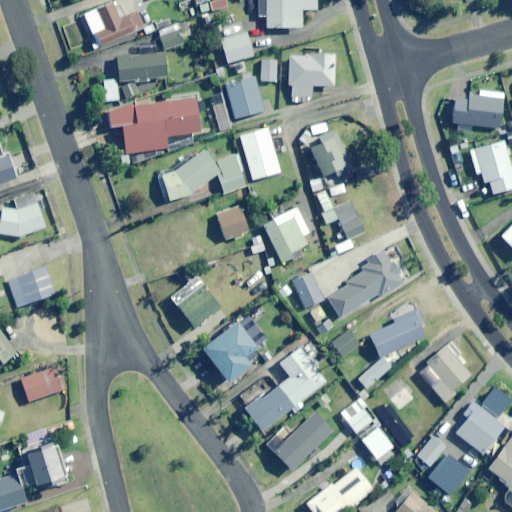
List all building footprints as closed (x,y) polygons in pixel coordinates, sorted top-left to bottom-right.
[(213,10),(227,7),(225,0),(215,0),(211,1),(213,10)] [(259,0),(259,17),(265,17),(265,27),(301,28),(301,9),(316,10),(316,0),(259,0)] [(138,11),(120,18),(113,2),(84,14),(97,47),(144,28),(138,11)] [(164,50),(184,44),(179,30),(159,37),(164,50)] [(228,63),(253,55),(246,33),(221,40),(228,63)] [(166,77),(164,53),(156,54),(155,42),(138,44),(139,56),(117,58),(119,82),(166,77)] [(334,86),(334,54),(310,53),(310,56),(289,56),(289,85),(292,85),(292,96),(312,97),(312,86),(334,86)] [(276,81),(276,59),(261,59),(262,81),(276,81)] [(235,118),(264,111),(255,76),(226,84),(235,118)] [(105,101),(118,100),(116,80),(103,81),(105,101)] [(140,94),(136,82),(124,86),(128,98),(140,94)] [(467,98),(455,97),(451,122),(500,128),(504,97),(468,93),(467,98)] [(192,133),(200,131),(196,98),(109,109),(111,127),(122,126),(126,153),(193,144),(192,133)] [(240,135),(253,180),(280,172),(275,154),(282,152),(277,137),(271,139),(267,127),(240,135)] [(341,174),(353,168),(337,134),(310,147),(324,176),(338,170),(341,174)] [(511,187),(511,168),(503,140),(473,148),(484,182),(489,180),(493,193),(511,187)] [(7,152),(3,154),(0,144),(0,184),(16,179),(7,152)] [(211,151),(155,174),(167,202),(191,195),(202,187),(217,174),(224,194),(246,185),(233,154),(219,160),(211,151)] [(351,201),(332,210),(325,191),(315,195),(326,223),(338,218),(348,240),(365,232),(351,201)] [(33,193),(15,199),(18,209),(1,208),(0,221),(0,232),(20,236),(45,227),(33,193)] [(225,240),(248,231),(239,207),(216,216),(225,240)] [(302,236),(309,233),(296,207),(263,224),(282,263),(301,253),(299,248),(306,244),(302,236)] [(511,223),(500,235),(511,247),(511,223)] [(256,252),(264,250),(260,236),(252,239),(256,252)] [(337,254),(352,248),(349,240),(334,246),(337,254)] [(403,283),(398,276),(401,274),(393,262),(390,264),(382,251),(360,264),(364,270),(341,285),(343,288),(327,298),(341,318),(378,293),(381,298),(403,283)] [(16,307),(55,294),(46,266),(7,279),(16,307)] [(306,308),(323,300),(311,273),(294,282),(306,308)] [(220,306),(197,278),(172,298),(196,327),(220,306)] [(419,325),(424,323),(416,305),(396,314),(399,321),(370,334),(380,357),(425,337),(419,325)] [(250,337),(255,334),(244,318),(203,347),(228,382),(251,366),(245,357),(258,348),(250,337)] [(342,358),(360,345),(347,329),(330,342),(342,358)] [(0,363),(15,353),(0,330),(0,363)] [(315,368),(317,366),(296,339),(290,344),(294,349),(278,361),(289,375),(245,410),(262,431),(326,382),(315,368)] [(456,359),(462,354),(453,343),(419,372),(445,403),(455,394),(452,390),(470,375),(456,359)] [(366,388),(390,367),(382,357),(358,379),(366,388)] [(30,401),(64,389),(56,366),(21,378),(30,401)] [(414,397),(395,376),(378,391),(393,408),(397,404),(401,408),(414,397)] [(340,413),(354,433),(372,421),(363,408),(367,405),(362,397),(340,413)] [(482,453),(505,426),(475,401),(452,428),(482,453)] [(422,420),(409,404),(401,411),(414,427),(422,420)] [(292,470),(333,430),(315,411),(274,451),(292,470)] [(387,452),(393,447),(378,428),(362,440),(381,464),(391,456),(387,452)] [(511,436),(487,470),(511,488),(502,500),(511,507),(511,436)] [(35,487),(67,478),(54,437),(18,448),(25,471),(0,478),(0,510),(26,502),(22,488),(34,484),(35,487)] [(423,474),(446,447),(433,437),(417,456),(421,460),(415,467),(423,474)] [(312,511),(344,511),(373,489),(356,467),(332,486),(331,484),(306,503),(312,511)] [(481,503),(488,491),(478,485),(471,498),(481,503)] [(455,509),(457,490),(448,489),(446,508),(455,509)] [(435,511),(411,492),(395,511),(435,511)] [(466,511),(472,504),(464,499),(455,511),(466,511)]
